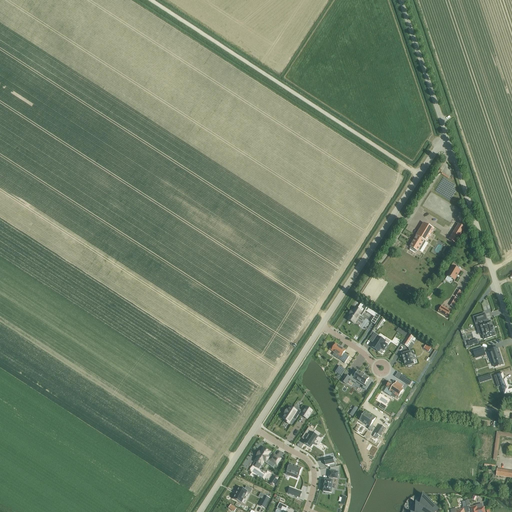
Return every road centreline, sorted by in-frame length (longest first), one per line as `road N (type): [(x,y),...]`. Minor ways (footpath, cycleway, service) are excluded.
road 1 (track): [(150,0),(420,175)]
road 2 (unclassified): [(320,326),(446,136)]
road 3 (unclassified): [(511,331),(446,136)]
road 4 (unclassified): [(446,136),(400,0)]
road 5 (unclassified): [(253,428),(320,326)]
